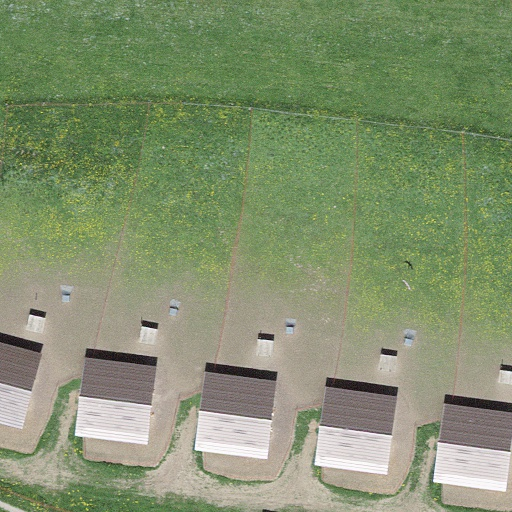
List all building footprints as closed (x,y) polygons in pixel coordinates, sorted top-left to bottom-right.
[(0,345),(0,425),(29,428),(35,349),(0,345)] [(76,439),(148,447),(157,369),(84,361),(76,439)] [(198,457),(270,460),(273,381),(201,378),(198,457)] [(318,468),(389,471),(393,395),(321,392),(318,468)] [(437,486),(511,489),(511,477),(511,408),(441,405),(437,486)]
